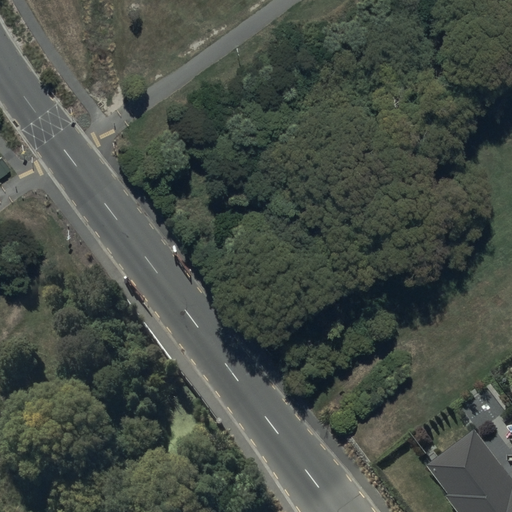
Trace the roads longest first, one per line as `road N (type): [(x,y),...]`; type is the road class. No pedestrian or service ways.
road 1 (residential): [(251,401),(149,264)]
road 2 (residential): [(251,401),(333,511)]
